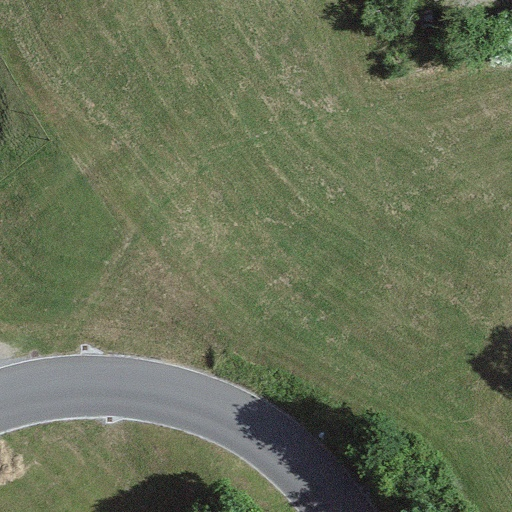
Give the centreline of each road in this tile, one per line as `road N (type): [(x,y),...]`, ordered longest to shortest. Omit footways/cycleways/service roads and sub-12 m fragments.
road 1 (residential): [(0,405),(106,387),(178,401),(242,433),(329,511)]
road 2 (trunk): [(0,396),(66,511)]
